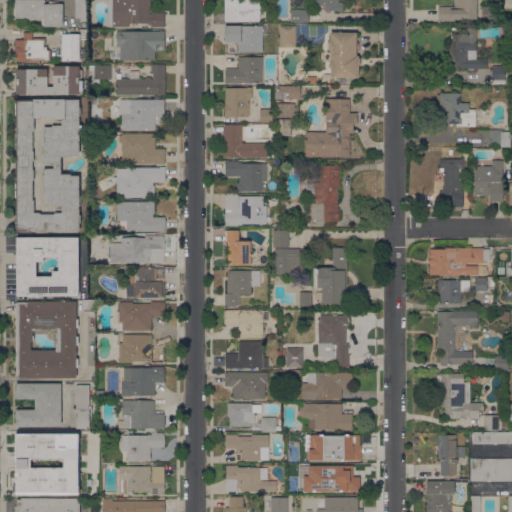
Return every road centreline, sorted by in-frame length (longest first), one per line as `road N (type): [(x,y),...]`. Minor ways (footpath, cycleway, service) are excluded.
road 1 (residential): [(198,511),(195,0)]
road 2 (residential): [(396,0),(393,511)]
